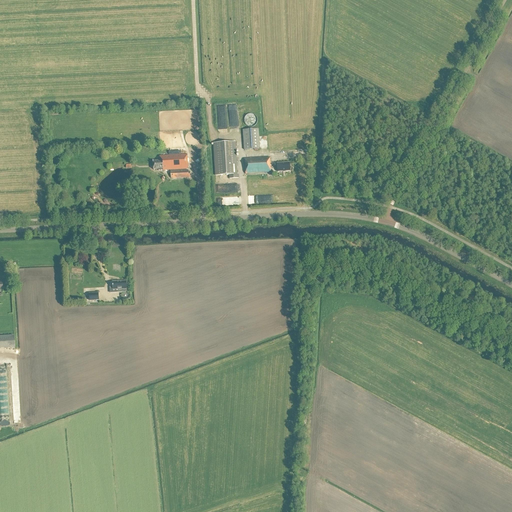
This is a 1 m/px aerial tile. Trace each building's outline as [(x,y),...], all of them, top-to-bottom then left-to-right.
[(260,103),(242,103),(242,111),(260,111),(260,103)] [(248,127),(250,127),(251,128),(253,127),(254,127),(255,126),(256,124),(257,123),(257,121),(257,120),(257,118),(256,117),(255,116),(254,115),(252,114),(251,114),(249,114),(248,115),(247,115),(246,116),(245,117),(244,119),(244,121),(244,123),(245,124),(246,125),(247,126),(248,127)] [(259,149),(259,144),(258,129),(243,130),(244,150),(259,149)] [(214,144),(216,176),(229,175),(229,179),(238,179),(238,174),(237,175),(235,142),(214,144)] [(187,171),(171,171),(171,179),(190,178),(190,173),(190,172),(188,172),(188,169),(187,155),(160,156),(160,161),(153,161),(154,170),(158,170),(158,171),(187,169),(187,171)] [(245,174),(271,173),(270,158),(245,159),(245,174)] [(290,163),(277,164),(277,173),(291,172),(290,163)] [(127,290),(127,281),(113,282),(113,287),(110,287),(110,294),(117,293),(117,290),(122,290),(123,293),(126,293),(126,290),(127,290)] [(89,294),(89,302),(99,301),(99,294),(89,294)] [(0,336),(0,348),(14,348),(14,336),(0,336)]
